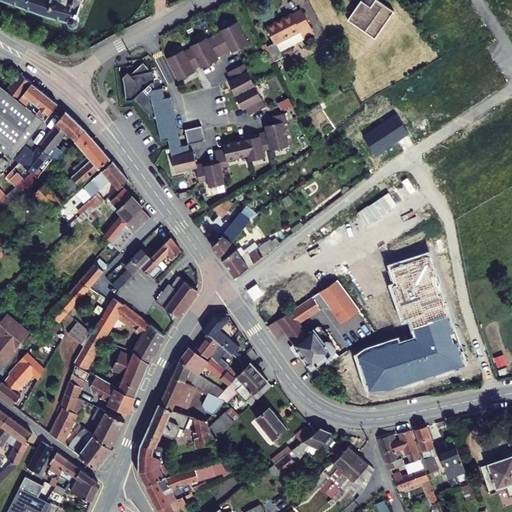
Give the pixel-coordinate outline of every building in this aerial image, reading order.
[(2,0),(49,16),(70,21),(70,22),(72,24),(74,25),(76,25),(78,25),(80,22),(82,19),(81,17),(79,14),(84,0),(2,0)] [(376,0),(365,0),(351,20),(376,38),(394,12),(376,0)] [(300,9),(266,26),(275,42),(275,43),(276,43),(299,32),(301,35),(311,29),(300,9)] [(185,46),(169,54),(181,79),(197,71),(195,68),(202,64),(204,67),(220,59),(218,56),(232,49),(234,52),(249,45),(237,20),(221,28),(222,30),(209,37),(208,35),(192,42),(193,45),(186,49),(185,46)] [(311,29),(301,35),(303,40),(314,35),(311,29)] [(275,43),(275,42),(264,47),(273,62),(283,57),(276,43),(275,43)] [(266,108),(244,64),(227,72),(231,79),(227,81),(242,111),(246,109),(249,116),(266,108)] [(172,157),(190,153),(188,144),(187,136),(178,138),(170,98),(165,99),(163,88),(158,89),(154,71),(148,72),(143,66),(132,77),(128,73),(123,78),(127,100),(135,99),(137,97),(151,114),(152,118),(157,117),(162,141),(169,140),(172,157)] [(20,73),(7,90),(27,106),(30,103),(49,117),(58,106),(21,74),(20,73)] [(7,90),(0,98),(0,149),(14,161),(17,159),(24,150),(46,121),(27,106),(7,90)] [(67,114),(40,149),(51,158),(68,136),(75,141),(85,129),(67,114)] [(190,153),(172,157),(175,173),(196,169),(199,185),(207,184),(208,190),(225,186),(221,170),(228,169),(227,163),(246,159),(247,165),(263,162),(262,156),(288,151),(283,129),(286,128),(284,117),(268,120),(270,128),(263,130),(264,135),(257,137),(258,139),(223,146),(224,150),(215,152),(218,165),(204,168),(204,165),(198,167),(195,152),(190,153)] [(202,126),(185,130),(187,136),(188,144),(202,142),(204,139),(202,126)] [(111,158),(85,129),(75,141),(91,159),(71,176),(80,185),(111,158)] [(32,171),(17,188),(23,194),(29,186),(38,175),(51,158),(40,149),(34,157),(27,152),(19,161),(32,171)] [(24,150),(17,159),(19,161),(27,152),(24,150)] [(118,156),(95,176),(109,192),(113,189),(107,182),(118,173),(126,183),(135,175),(118,156)] [(41,178),(38,175),(29,186),(52,209),(68,196),(59,185),(53,190),(45,182),(50,175),(47,172),(41,178)] [(95,176),(55,210),(72,231),(82,223),(70,209),(86,196),(94,205),(109,192),(95,176)] [(59,185),(68,196),(80,185),(71,176),(59,185)] [(122,236),(133,222),(148,204),(147,202),(148,201),(131,182),(117,195),(124,203),(123,204),(127,209),(114,229),(122,236)] [(0,215),(23,194),(17,188),(7,198),(0,190),(0,215)] [(236,190),(222,199),(232,208),(242,195),(236,190)] [(104,202),(95,210),(105,221),(114,213),(104,202)] [(133,222),(141,229),(156,213),(148,204),(133,222)] [(254,206),(219,234),(229,247),(262,215),(254,206)] [(120,239),(125,245),(141,229),(133,222),(122,236),(120,239)] [(252,236),(232,251),(247,273),(302,229),(295,222),(276,235),(273,231),(257,243),(252,236)] [(166,240),(145,260),(136,270),(148,282),(176,254),(166,240)] [(104,258),(112,265),(116,260),(112,257),(114,254),(110,250),(104,258)] [(123,272),(115,280),(121,285),(136,270),(145,260),(137,252),(121,269),(123,272)] [(104,258),(89,277),(99,286),(114,267),(112,265),(104,258)] [(89,277),(76,293),(86,302),(99,286),(89,277)] [(164,287),(151,304),(173,320),(193,293),(173,279),(166,289),(164,287)] [(108,288),(113,293),(121,285),(115,280),(108,288)] [(312,297),(321,309),(324,308),(329,308),(341,325),(360,311),(338,281),(312,297)] [(76,293),(68,303),(78,312),(84,304),(86,302),(76,293)] [(109,300),(116,305),(120,299),(111,293),(107,299),(109,300)] [(124,295),(101,332),(110,338),(126,312),(153,332),(144,350),(157,358),(171,331),(124,295)] [(312,297),(268,328),(277,340),(286,334),(313,372),(326,363),(323,358),(335,350),(336,345),(327,332),(322,331),(317,335),(311,327),(306,331),(300,324),(321,309),(312,297)] [(109,300),(104,308),(111,313),(116,305),(109,300)] [(80,336),(92,346),(101,332),(91,323),(87,328),(74,317),(78,312),(68,303),(59,314),(82,334),(80,336)] [(78,312),(82,316),(89,308),(84,304),(78,312)] [(104,308),(100,315),(107,320),(111,313),(104,308)] [(0,336),(1,337),(0,338),(0,359),(7,365),(33,335),(10,316),(0,327),(0,336)] [(227,342),(234,334),(222,318),(208,318),(198,332),(203,337),(214,346),(227,357),(234,349),(227,342)] [(92,346),(83,362),(88,365),(92,367),(110,338),(101,332),(92,346)] [(214,346),(203,337),(190,354),(201,362),(204,358),(214,346)] [(323,358),(326,363),(348,345),(335,350),(323,358)] [(35,354),(53,372),(59,363),(43,348),(35,354)] [(230,381),(207,360),(203,364),(201,362),(190,354),(185,349),(174,363),(193,378),(200,370),(215,382),(209,388),(210,389),(218,395),(224,389),(230,381)] [(141,394),(157,358),(144,350),(143,350),(140,355),(131,350),(121,369),(135,376),(129,387),(141,394)] [(247,352),(236,364),(241,369),(245,365),(252,359),(247,352)] [(35,354),(0,386),(0,387),(18,401),(26,394),(22,390),(40,373),(46,380),(53,372),(35,354)] [(233,378),(218,364),(220,363),(211,355),(207,360),(230,381),(233,378)] [(83,362),(72,387),(78,390),(88,365),(83,362)] [(167,378),(196,392),(200,382),(193,378),(174,363),(167,378)] [(88,365),(78,390),(84,393),(89,383),(95,369),(92,367),(88,365)] [(267,389),(245,365),(241,369),(233,378),(230,381),(224,389),(218,395),(213,400),(220,404),(231,394),(240,404),(241,404),(246,408),(267,389)] [(141,394),(129,387),(95,369),(89,383),(107,393),(109,390),(136,406),(141,394)] [(207,418),(220,404),(213,400),(206,397),(196,392),(167,378),(154,408),(167,414),(167,413),(170,407),(181,412),(190,392),(202,398),(197,408),(200,415),(207,418)] [(206,397),(210,389),(209,388),(200,382),(196,392),(206,397)] [(72,387),(62,411),(74,417),(81,400),(75,397),(78,390),(72,387)] [(81,400),(84,393),(78,390),(75,397),(81,400)] [(0,435),(12,418),(0,408),(0,435)] [(180,432),(186,419),(167,413),(167,414),(154,408),(136,448),(149,449),(150,450),(157,436),(167,440),(172,439),(175,431),(180,432)] [(271,440),(281,431),(265,410),(251,422),(269,444),(272,442),(271,440)] [(62,411),(55,427),(67,433),(74,417),(62,411)] [(106,451),(120,424),(93,411),(88,422),(95,427),(89,438),(106,451)] [(221,415),(229,424),(233,420),(225,411),(221,415)] [(229,424),(221,415),(220,415),(203,432),(207,446),(229,424)] [(0,440),(15,420),(12,418),(0,435),(0,440)] [(25,428),(15,420),(0,440),(0,455),(12,438),(16,440),(25,428)] [(193,451),(207,447),(207,446),(203,432),(202,424),(191,421),(194,435),(190,435),(193,451)] [(430,458),(425,460),(429,470),(445,464),(442,455),(430,425),(418,429),(430,458)] [(298,445),(311,434),(304,426),(289,438),(296,446),(298,445)] [(33,434),(25,428),(16,440),(1,463),(5,468),(0,472),(0,480),(20,463),(29,448),(26,446),(33,434)] [(107,453),(106,451),(89,438),(78,430),(68,444),(79,451),(74,459),(92,473),(107,453)] [(324,439),(327,436),(315,431),(311,434),(298,445),(303,447),(300,453),(308,458),(311,454),(314,457),(317,452),(324,458),(328,453),(333,457),(338,451),(324,439)] [(413,455),(416,463),(425,460),(413,431),(400,435),(408,456),(413,455)] [(407,467),(401,450),(397,452),(395,446),(398,445),(395,437),(380,441),(393,472),(394,472),(407,467)] [(14,490),(43,504),(48,494),(32,486),(35,478),(33,477),(48,452),(37,445),(14,490)] [(147,458),(149,449),(136,448),(134,458),(134,475),(141,489),(161,479),(161,480),(166,479),(162,465),(156,467),(156,464),(156,463),(156,462),(147,458)] [(460,448),(442,455),(445,464),(451,478),(469,471),(460,448)] [(339,475),(353,458),(343,449),(329,466),(325,466),(298,497),(304,502),(314,490),(327,501),(335,492),(328,487),(339,475)] [(283,457),(286,454),(283,450),(266,463),(269,467),(283,457)] [(511,455),(510,456),(511,459),(485,468),(495,496),(511,490),(511,489),(511,455)] [(48,467),(44,473),(55,479),(63,463),(52,456),(45,466),(48,467)] [(278,478),(291,467),(283,457),(269,467),(278,478)] [(369,472),(353,458),(339,475),(328,487),(335,492),(327,501),(323,506),(326,509),(345,488),(349,484),(360,493),(369,472)] [(427,483),(438,511),(444,511),(447,511),(429,470),(425,460),(416,463),(407,467),(394,472),(402,493),(427,483)] [(92,485),(63,463),(55,479),(65,485),(68,479),(73,481),(66,495),(86,505),(93,488),(92,485)] [(214,465),(207,467),(209,476),(216,473),(214,465)] [(182,487),(210,479),(209,476),(207,467),(166,479),(161,480),(161,479),(141,489),(151,511),(153,511),(164,506),(178,500),(173,491),(177,489),(182,487)] [(271,483),(278,478),(269,467),(263,473),(271,483)] [(356,497),(360,493),(349,484),(345,488),(356,497)] [(187,495),(182,487),(177,489),(173,491),(178,500),(187,495)] [(462,492),(469,511),(481,511),(473,488),(462,492)] [(54,510),(57,511),(58,511),(63,501),(48,494),(43,504),(54,510)] [(449,502),(451,509),(461,505),(459,498),(449,502)] [(173,511),(182,508),(178,500),(164,506),(153,511),(173,511)]
